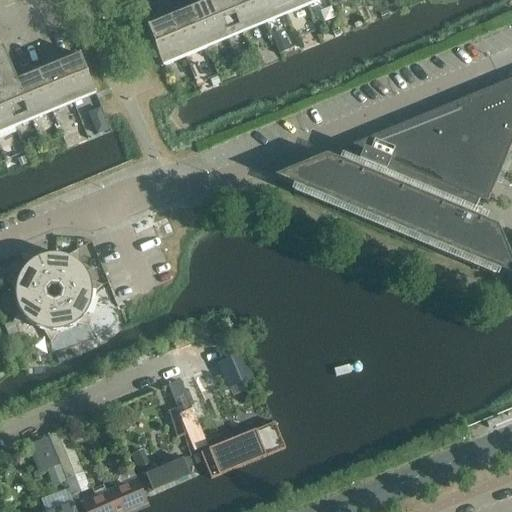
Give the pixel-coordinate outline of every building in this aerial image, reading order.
[(242,30),(229,0),(209,0),(210,1),(211,1),(225,37),(242,30)] [(254,0),(229,0),(242,30),(263,21),(254,0)] [(284,13),(279,0),(254,0),(263,21),(284,13)] [(306,4),(303,0),(279,0),(284,13),(306,4)] [(225,37),(211,1),(210,1),(189,10),(204,46),(225,37)] [(204,46),(189,10),(168,19),(183,55),(204,46)] [(183,55),(168,19),(148,27),(146,27),(161,64),(163,63),(183,55)] [(283,30),(272,34),(280,53),(291,48),(283,30)] [(30,118),(15,82),(16,82),(3,49),(2,48),(0,48),(0,92),(13,125),(30,118)] [(94,92),(79,55),(78,56),(57,65),(72,101),(92,92),(94,92)] [(72,101),(57,65),(36,73),(51,109),(72,101)] [(51,109),(36,73),(16,82),(15,82),(30,118),(51,109)] [(511,142),(511,79),(502,84),(487,90),(473,96),(350,147),(358,150),(362,152),(358,162),(364,165),(362,172),(350,167),(325,157),(274,178),(286,183),(296,187),(496,270),(511,276),(511,263),(504,246),(497,228),(476,219),(472,217),(473,213),(477,205),(479,200),(487,203),(495,184),(511,145),(511,142)] [(0,92),(0,130),(13,125),(0,92)] [(511,157),(511,142),(511,145),(495,184),(500,186),(511,157)] [(350,167),(362,172),(364,165),(358,162),(362,152),(358,150),(356,153),(351,164),(350,167)] [(493,277),(496,270),(296,187),(293,194),(493,277)] [(91,297),(92,295),(102,286),(89,281),(89,280),(87,277),(86,274),(84,272),(81,268),(79,266),(78,265),(77,251),(65,258),(62,257),(59,257),(55,256),(52,256),(50,256),(49,256),(46,257),(34,249),(32,262),(28,265),(26,267),(24,270),(21,273),(19,277),(6,281),(15,291),(15,293),(15,296),(15,300),(16,303),(17,306),(17,308),(18,310),(13,323),(27,322),(30,325),(33,327),(35,328),(39,330),(43,332),(50,344),(59,332),(63,332),(67,330),(71,328),(74,327),(76,325),(90,327),(87,317),(86,314),(88,311),(88,310),(89,309),(90,306),(91,303),(91,300),(91,297)] [(249,379),(240,357),(234,360),(221,366),(230,387),(249,379)] [(182,380),(168,385),(180,415),(193,410),(182,380)] [(177,439),(184,437),(175,409),(168,411),(177,439)] [(90,492),(66,429),(57,433),(48,437),(59,466),(47,471),(52,487),(66,483),(72,498),(90,492)] [(206,454),(211,467),(267,446),(262,433),(206,454)] [(49,446),(33,452),(40,470),(56,464),(49,446)] [(139,467),(149,462),(143,449),(132,454),(139,467)] [(200,477),(192,458),(145,476),(153,495),(200,477)] [(136,511),(151,506),(140,479),(79,504),(81,511),(136,511)]
